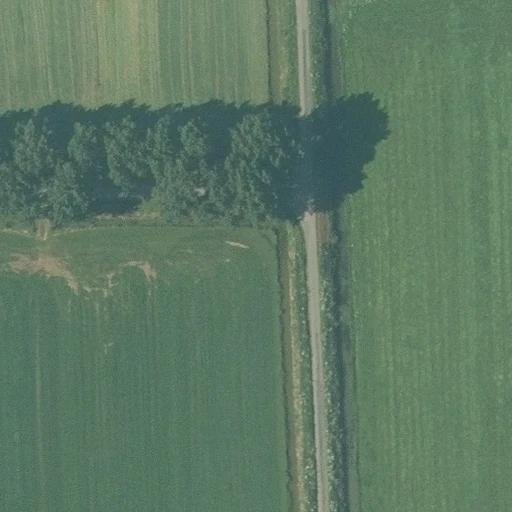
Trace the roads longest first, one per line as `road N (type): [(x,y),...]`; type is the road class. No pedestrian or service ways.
road 1 (unclassified): [(322,511),(306,194)]
road 2 (unclassified): [(0,197),(306,194)]
road 3 (unclassified): [(306,194),(298,0)]
